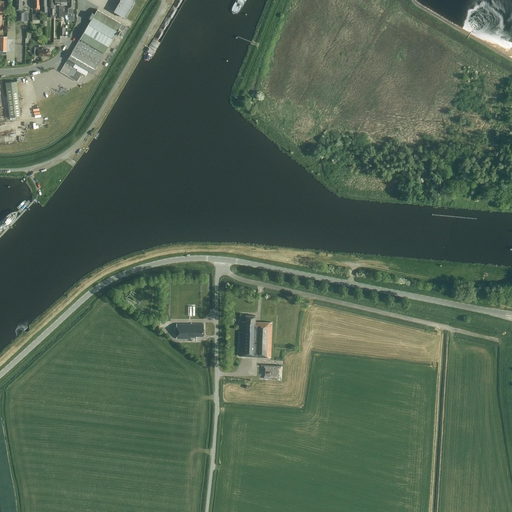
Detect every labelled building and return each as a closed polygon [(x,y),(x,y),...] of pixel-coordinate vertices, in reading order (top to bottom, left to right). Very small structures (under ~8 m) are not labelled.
[(16,10),(15,21),(27,22),(28,11),(22,11),(22,0),(16,0),(17,1),(15,1),(15,10),(16,10)] [(120,0),(114,11),(125,18),(134,4),(133,0),(120,0)] [(126,27),(126,26),(97,9),(94,14),(92,13),(89,18),(91,19),(68,59),(75,63),(93,73),(116,34),(118,35),(121,30),(123,31),(126,26),(126,27)] [(7,55),(6,60),(15,61),(16,21),(8,21),(7,37),(7,51),(7,55)] [(39,43),(36,43),(36,45),(33,45),(33,48),(30,48),(30,54),(36,54),(36,48),(39,48),(39,43)] [(69,77),(77,82),(82,74),(76,71),(73,76),(71,74),(69,77)] [(9,112),(10,117),(21,116),(17,81),(6,82),(9,111),(9,112)] [(255,322),(255,314),(245,313),(245,321),(242,321),(242,331),(239,330),(238,356),(270,358),(272,323),(255,322)] [(204,324),(177,324),(177,339),(191,339),(191,337),(196,337),(196,336),(204,336),(204,327),(204,324)] [(264,375),(278,376),(278,369),(281,368),(281,367),(283,367),(283,366),(264,365),(261,365),(263,366),(265,367),(264,375)]
